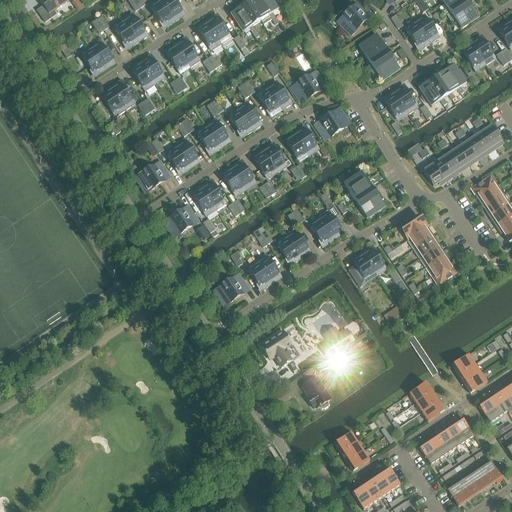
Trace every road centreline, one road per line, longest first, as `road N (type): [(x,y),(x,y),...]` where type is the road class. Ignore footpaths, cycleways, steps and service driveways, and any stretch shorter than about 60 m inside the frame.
road 1 (residential): [(137,217),(321,105),(354,95)]
road 2 (residential): [(208,331),(421,203)]
road 3 (residential): [(223,0),(67,105)]
road 4 (residential): [(354,95),(391,83),(511,6)]
road 5 (residential): [(398,451),(511,373)]
road 6 (unclassified): [(208,331),(137,217)]
road 7 (unclassified): [(137,217),(67,105)]
road 8 (residential): [(421,203),(354,95)]
road 9 (unclassified): [(67,105),(0,0)]
road 10 (unclassified): [(272,433),(208,331)]
